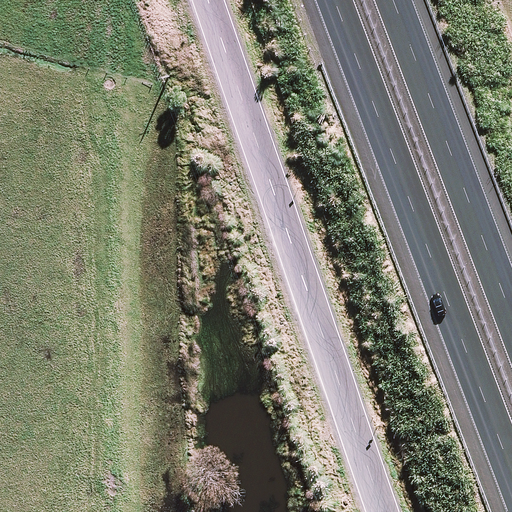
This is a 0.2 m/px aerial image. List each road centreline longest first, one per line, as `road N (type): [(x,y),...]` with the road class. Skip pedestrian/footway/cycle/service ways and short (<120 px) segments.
road 1 (unclassified): [(215,0),(386,511)]
road 2 (motorway): [(511,470),(335,0)]
road 3 (motorway): [(393,0),(511,313)]
